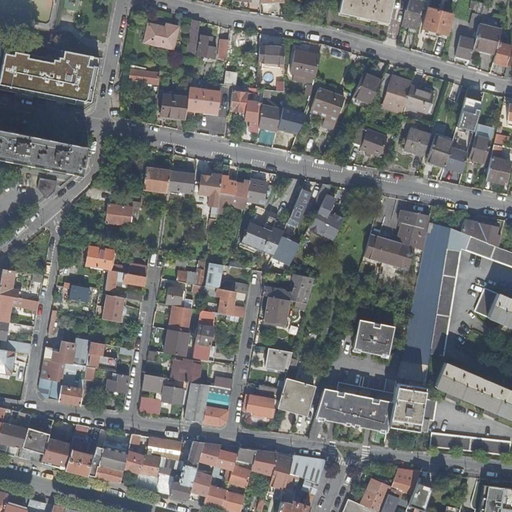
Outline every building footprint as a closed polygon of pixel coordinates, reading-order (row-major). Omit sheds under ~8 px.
[(341,0),(338,14),(386,24),(392,0),(341,0)] [(405,9),(402,24),(417,27),(423,2),(413,0),(408,0),(407,10),(405,9)] [(436,33),(442,13),(428,9),(423,29),(436,33)] [(452,15),(442,13),(436,33),(447,36),(452,15)] [(195,59),(199,22),(193,21),(190,44),(189,44),(187,58),(195,59)] [(173,50),(178,29),(167,26),(166,29),(148,24),(144,43),(173,50)] [(478,27),(474,41),(472,50),(494,56),(497,44),(501,31),(478,25),(478,27)] [(258,54),(259,46),(259,36),(236,34),(236,42),(248,43),(248,53),(258,54)] [(210,38),(202,36),(197,55),(214,59),(216,49),(208,47),(210,38)] [(474,41),(461,37),(455,57),(470,60),(472,53),(472,50),(474,41)] [(227,59),(228,41),(221,40),(219,58),(227,59)] [(507,66),(511,48),(497,44),(494,56),(494,58),(492,63),(506,67),(507,66)] [(283,69),(283,48),(259,46),(258,54),(258,63),(279,64),(279,68),(283,69)] [(0,87),(91,104),(100,55),(65,49),(63,60),(6,50),(0,83),(0,87)] [(472,50),(472,53),(494,58),(494,56),(472,50)] [(315,78),(319,56),(295,51),(290,73),(315,78)] [(129,70),(128,82),(158,85),(159,73),(129,70)] [(411,86),(412,82),(385,73),(381,81),(374,95),(383,98),(380,108),(402,114),(404,106),(411,86)] [(356,99),(366,75),(363,74),(352,98),(356,99)] [(370,104),(374,95),(381,81),(366,75),(356,99),(370,104)] [(198,82),(190,80),(189,88),(197,89),(198,82)] [(284,91),(284,81),(276,81),(276,92),(284,91)] [(432,93),(411,86),(404,106),(426,113),(432,93)] [(197,89),(189,88),(187,98),(185,116),(193,117),(194,113),(194,110),(217,113),(220,93),(197,89)] [(235,88),(232,88),(229,111),(238,113),(237,120),(244,120),(247,93),(235,91),(235,88)] [(334,95),(318,90),(311,108),(334,117),(341,98),(334,95)] [(244,120),(244,121),(254,122),(254,124),(258,125),(261,106),(261,104),(252,103),(253,97),(262,98),(263,95),(247,93),(244,120)] [(160,117),(184,120),(185,116),(187,98),(163,95),(160,117)] [(473,132),(482,103),(465,98),(457,127),(473,132)] [(267,130),(271,108),(261,106),(258,125),(258,128),(267,130)] [(276,132),(281,111),(271,108),(267,130),(276,132)] [(366,132),(358,128),(351,144),(361,147),(366,132)] [(295,133),(278,129),(274,141),(291,145),(295,133)] [(6,132),(0,130),(0,159),(3,160),(79,176),(83,155),(86,156),(87,151),(84,150),(84,148),(49,141),(6,132)] [(423,157),(430,137),(410,130),(403,150),(423,157)] [(366,132),(361,147),(359,150),(379,158),(386,139),(366,132)] [(503,152),(508,137),(497,133),(492,149),(503,152)] [(489,141),(475,137),(468,159),(483,163),(489,141)] [(444,168),(451,149),(433,143),(426,162),(444,168)] [(462,173),(467,154),(451,149),(444,168),(462,173)] [(510,163),(491,158),(485,181),(505,186),(510,163)] [(219,193),(233,196),(235,183),(235,182),(230,181),(230,186),(226,186),(229,166),(223,164),(221,175),(219,193)] [(170,171),(145,168),(142,189),(167,193),(167,190),(170,171)] [(195,175),(170,171),(167,190),(192,193),(195,175)] [(208,206),(217,207),(219,193),(221,175),(212,174),(211,183),(208,206)] [(268,192),(270,192),(276,175),(269,174),(268,180),(270,184),(268,192)] [(54,192),(56,183),(39,179),(37,190),(46,200),(54,192)] [(233,196),(246,198),(249,181),(243,180),(243,184),(235,183),(233,196)] [(246,198),(245,202),(254,204),(263,205),(267,183),(249,180),(249,181),(246,198)] [(311,210),(316,212),(316,213),(326,194),(329,188),(329,185),(322,184),(313,202),(314,203),(311,210)] [(291,197),(297,199),(299,195),(300,193),(294,190),(291,197)] [(297,199),(287,222),(296,226),(304,208),(307,201),(310,194),(303,191),(301,196),(299,195),(297,199)] [(222,205),(243,209),(245,202),(246,198),(233,196),(219,193),(217,207),(217,210),(216,214),(221,215),(222,205)] [(335,198),(326,194),(316,213),(325,218),(327,215),(335,198)] [(130,232),(136,233),(139,209),(124,207),(124,201),(118,200),(117,206),(107,205),(105,224),(130,226),(130,232)] [(331,217),(327,215),(325,218),(316,213),(308,229),(331,241),(343,218),(333,212),(331,217)] [(240,244),(262,253),(273,226),(277,217),(269,213),(262,229),(248,224),(240,244)] [(423,249),(427,225),(398,218),(397,223),(401,224),(396,244),(370,236),(363,257),(406,271),(413,248),(423,251),(423,249)] [(276,228),(283,230),(287,222),(280,219),(276,228)] [(464,219),(460,231),(466,234),(470,220),(464,219)] [(498,226),(470,220),(466,234),(498,247),(501,235),(496,234),(498,226)] [(401,359),(429,364),(430,355),(450,231),(439,227),(428,225),(423,251),(401,359)] [(271,259),(280,237),(283,230),(276,228),(273,226),(262,253),(261,255),(271,259)] [(511,254),(504,251),(497,249),(464,235),(450,230),(450,231),(430,355),(443,357),(462,249),(511,267),(511,254)] [(299,245),(280,237),(271,259),(266,269),(284,273),(299,245)] [(88,246),(85,266),(100,269),(103,269),(107,249),(88,246)] [(114,250),(107,249),(103,269),(109,270),(110,270),(146,277),(147,267),(130,263),(130,264),(125,263),(124,268),(111,265),(114,250)] [(186,268),(187,259),(177,257),(175,266),(186,268)] [(188,272),(186,283),(194,285),(195,285),(195,284),(202,285),(202,286),(203,287),(204,286),(208,265),(208,263),(199,261),(197,269),(196,274),(188,272)] [(213,266),(208,265),(204,286),(218,289),(222,265),(213,264),(213,266)] [(73,284),(73,283),(75,274),(76,268),(67,267),(64,288),(69,289),(70,284),(73,284)] [(12,289),(15,272),(8,271),(3,270),(0,282),(0,294),(20,298),(21,291),(12,289)] [(116,281),(144,286),(146,277),(110,270),(109,270),(105,290),(114,291),(116,281)] [(187,273),(177,271),(176,280),(185,282),(187,273)] [(75,274),(73,283),(82,285),(84,276),(75,274)] [(284,289),(264,285),(263,296),(268,297),(289,300),(297,301),(307,303),(313,281),(292,278),(292,279),(294,283),(293,291),(288,292),(284,289)] [(224,281),(222,290),(235,292),(247,294),(249,286),(224,281)] [(305,311),(314,282),(313,281),(307,303),(305,310),(305,311)] [(192,293),(203,295),(204,286),(203,287),(202,286),(195,285),(194,285),(192,293)] [(232,306),(235,292),(222,290),(218,289),(204,286),(203,295),(221,298),(219,305),(212,304),(211,312),(215,313),(230,316),(232,306)] [(68,293),(69,289),(64,288),(60,308),(78,311),(79,303),(69,301),(71,293),(68,293)] [(168,288),(165,304),(172,306),(182,307),(184,299),(185,291),(168,288)] [(511,300),(485,289),(475,312),(500,323),(498,329),(510,334),(511,328),(511,300)] [(127,291),(126,299),(142,302),(143,294),(127,291)] [(8,304),(37,310),(38,302),(20,298),(0,294),(0,320),(5,322),(8,304)] [(122,305),(123,298),(107,295),(102,319),(119,322),(121,315),(122,315),(125,313),(126,309),(123,305),(122,305)] [(87,311),(96,312),(98,299),(89,297),(87,311)] [(286,320),(289,300),(268,297),(264,320),(285,324),(285,323),(288,323),(288,321),(286,320)] [(192,300),(184,299),(182,307),(191,309),(192,300)] [(300,310),(305,310),(307,303),(297,301),(295,310),(300,311),(300,310)] [(168,330),(179,332),(179,329),(187,331),(191,309),(182,307),(172,306),(168,330)] [(243,318),(245,309),(232,306),(230,316),(243,318)] [(213,327),(215,313),(211,312),(200,310),(194,344),(192,358),(194,359),(214,362),(216,348),(210,347),(214,328),(213,327)] [(53,335),(57,312),(52,311),(48,334),(53,335)] [(0,339),(5,340),(8,322),(5,322),(0,320),(0,339)] [(393,328),(358,321),(352,353),(359,355),(359,353),(379,357),(379,359),(386,361),(393,328)] [(189,333),(179,332),(168,330),(164,353),(185,357),(189,333)] [(46,348),(38,391),(46,399),(58,401),(62,382),(65,362),(86,366),(87,361),(91,342),(91,341),(76,339),(75,344),(64,342),(61,353),(57,353),(58,350),(46,348)] [(102,356),(103,344),(91,342),(87,361),(90,362),(89,366),(97,368),(97,367),(102,367),(115,370),(117,358),(104,356),(102,356)] [(8,343),(7,350),(14,352),(29,354),(30,347),(8,343)] [(112,352),(132,356),(133,350),(113,346),(112,352)] [(0,371),(10,374),(14,352),(7,350),(0,348),(0,371)] [(266,368),(287,371),(293,352),(269,348),(266,368)] [(174,360),(170,379),(188,382),(192,358),(189,358),(189,360),(184,359),(184,361),(174,360)] [(194,361),(194,359),(192,358),(188,382),(198,384),(201,364),(199,364),(200,362),(194,361)] [(58,401),(79,405),(82,389),(73,387),(77,368),(86,370),(86,366),(65,362),(62,382),(58,401)] [(511,392),(444,364),(434,386),(446,392),(444,397),(457,403),(459,397),(485,408),(482,414),(495,419),(497,414),(511,420),(511,392)] [(92,380),(95,368),(86,366),(86,370),(84,378),(92,380)] [(106,389),(126,392),(129,376),(129,374),(118,372),(118,374),(117,381),(108,380),(106,389)] [(177,386),(187,388),(188,382),(170,379),(145,374),(142,386),(148,388),(150,389),(160,391),(162,383),(177,386)] [(215,378),(214,387),(231,390),(233,381),(215,378)] [(303,383),(285,378),(282,389),(277,406),(294,411),(303,383)] [(185,420),(202,423),(209,386),(198,384),(188,382),(187,388),(186,391),(183,405),(187,406),(185,420)] [(313,386),(303,383),(294,411),(306,414),(313,386)] [(337,392),(392,404),(394,395),(339,384),(337,392)] [(257,400),(245,398),(242,411),(254,413),(254,416),(264,418),(264,416),(272,417),(274,409),(276,410),(277,406),(282,389),(260,385),(257,400)] [(153,398),(141,396),(138,411),(159,414),(161,401),(183,405),(186,391),(164,386),(162,393),(158,393),(156,399),(154,399),(152,405),(153,398)] [(219,396),(230,398),(231,390),(214,387),(209,386),(202,423),(219,426),(226,421),(228,411),(212,408),(214,396),(219,397),(219,396)] [(337,392),(323,390),(315,417),(325,420),(324,422),(331,423),(332,417),(338,418),(337,424),(386,434),(388,423),(392,404),(337,392)] [(423,397),(395,392),(394,395),(392,404),(388,423),(418,428),(419,419),(423,399),(423,397)] [(212,408),(228,411),(230,398),(219,396),(219,397),(214,396),(212,408)] [(436,402),(423,399),(419,419),(433,421),(436,402)] [(31,415),(6,409),(3,416),(1,423),(0,427),(0,451),(14,455),(16,448),(21,449),(22,447),(28,428),(31,415)] [(429,421),(420,420),(418,431),(427,432),(429,421)] [(22,447),(43,453),(47,441),(48,438),(51,426),(43,424),(41,432),(28,428),(22,447)] [(511,442),(431,433),(429,446),(509,456),(511,442)] [(179,462),(181,441),(149,437),(143,457),(138,473),(134,486),(169,495),(174,478),(179,462)] [(48,438),(47,441),(71,447),(72,444),(48,438)] [(124,468),(138,473),(143,457),(131,452),(133,446),(134,446),(135,441),(131,440),(130,444),(124,468)] [(71,447),(47,441),(43,453),(40,463),(65,469),(71,447)] [(177,479),(174,478),(169,495),(187,499),(190,491),(196,469),(198,461),(203,443),(192,442),(188,459),(186,458),(185,460),(178,483),(176,482),(177,479)] [(97,465),(94,477),(120,483),(124,468),(130,444),(122,443),(122,444),(118,443),(117,446),(105,443),(103,449),(99,466),(97,465)] [(198,461),(215,466),(219,451),(221,446),(203,443),(198,461)] [(65,469),(88,475),(94,456),(80,452),(82,447),(72,444),(71,447),(65,469)] [(88,475),(94,477),(97,465),(99,466),(103,449),(96,447),(94,456),(88,475)] [(236,459),(252,463),(253,460),(256,450),(239,448),(237,455),(236,459)] [(274,466),(277,453),(256,450),(253,460),(252,463),(251,470),(271,475),(274,466)] [(237,455),(219,451),(215,466),(232,470),(233,466),(236,459),(237,455)] [(276,486),(284,489),(284,488),(289,473),(289,469),(293,456),(293,455),(277,453),(274,466),(271,475),(269,485),(267,492),(274,494),(275,491),(276,486)] [(325,461),(293,456),(289,469),(289,473),(296,475),(306,478),(308,474),(320,478),(325,461)] [(229,482),(246,487),(250,472),(233,466),(232,470),(229,482)] [(200,470),(196,469),(190,491),(206,495),(211,476),(203,474),(204,473),(202,472),(202,473),(199,473),(200,470)] [(398,489),(411,494),(413,487),(418,473),(419,471),(398,469),(390,488),(388,494),(395,496),(398,489)] [(216,472),(213,471),(211,476),(206,495),(203,503),(221,507),(226,491),(228,483),(225,482),(223,489),(212,486),(213,483),(215,482),(217,474),(216,472)] [(413,487),(429,493),(433,480),(435,475),(431,474),(431,475),(429,474),(430,473),(421,472),(421,473),(418,473),(413,487)] [(292,490),(296,475),(289,473),(284,488),(292,490)] [(308,474),(306,478),(305,480),(303,480),(301,486),(303,487),(302,490),(314,494),(320,478),(308,474)] [(371,480),(360,505),(376,511),(381,511),(387,497),(388,494),(390,488),(371,480)] [(258,511),(261,511),(267,492),(269,485),(264,483),(256,509),(259,511),(258,511)] [(480,510),(479,511),(500,511),(501,509),(511,510),(511,489),(483,485),(480,510)] [(404,511),(407,511),(422,511),(429,493),(413,487),(411,494),(408,501),(404,511)] [(0,511),(2,511),(5,503),(8,493),(0,491),(0,511)] [(239,511),(244,496),(226,491),(221,507),(232,511),(236,511),(239,511)] [(291,504),(281,502),(278,511),(308,511),(310,507),(307,506),(300,504),(301,498),(300,497),(302,494),(299,493),(295,503),(292,501),(291,504)] [(391,511),(396,501),(387,497),(381,511),(391,511)] [(41,511),(39,511),(41,502),(29,499),(26,510),(25,511),(41,511)] [(352,511),(356,503),(348,500),(342,511),(352,511)] [(25,511),(26,510),(5,503),(2,511),(25,511)] [(352,511),(376,511),(360,505),(356,503),(352,511)]
